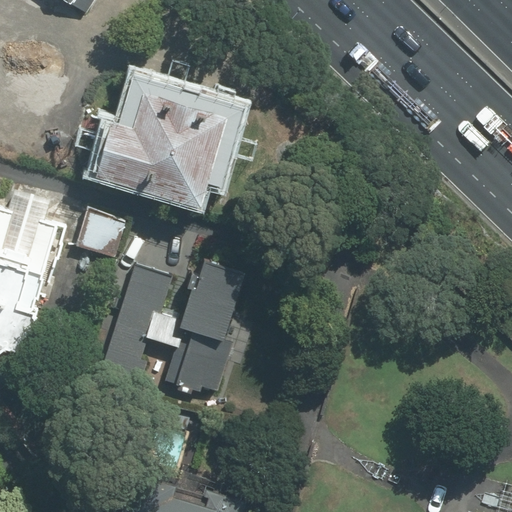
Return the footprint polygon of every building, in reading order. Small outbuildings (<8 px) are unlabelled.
[(92,0),(72,0),(87,9),(92,0)] [(246,103),(135,73),(123,115),(114,113),(98,169),(207,199),(219,154),(231,157),(246,103)] [(284,109),(264,129),(286,151),(306,131),(284,109)] [(45,299),(67,218),(50,214),(55,195),(23,186),(18,205),(0,200),(0,353),(24,337),(45,343),(56,301),(45,299)] [(137,218),(91,206),(82,241),(128,252),(137,218)] [(148,359),(153,341),(177,348),(184,324),(196,328),(185,368),(171,364),(163,389),(205,401),(210,386),(232,392),(246,341),(234,330),(252,263),(208,251),(202,272),(191,269),(185,287),(194,290),(186,316),(166,310),(176,277),(138,267),(114,349),(148,359)] [(212,502),(181,494),(185,479),(134,465),(130,480),(121,511),(250,511),(254,497),(216,487),(212,502)]
